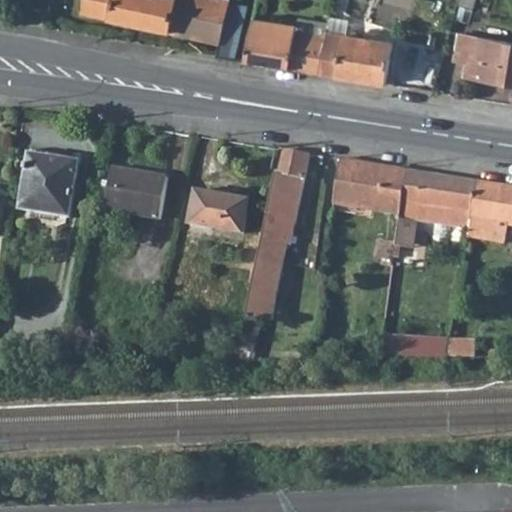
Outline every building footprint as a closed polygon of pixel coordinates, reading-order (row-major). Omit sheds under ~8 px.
[(232,1),(228,0),(87,0),(85,12),(221,42),(232,1)] [(221,42),(217,56),(236,60),(250,0),(232,0),(232,1),(221,42)] [(298,24),(255,18),(246,61),(319,72),(329,29),(330,22),(299,17),(298,24)] [(329,29),(319,72),(387,84),(395,40),(329,29)] [(468,62),(466,75),(511,83),(511,42),(461,34),(456,60),(468,62)] [(284,262),(287,246),(292,220),(296,221),(309,156),(281,151),(263,237),(259,257),(284,262)] [(69,219),(78,163),(64,160),(63,170),(28,165),(21,211),(69,219)] [(399,214),(405,171),(339,160),(333,204),(399,214)] [(156,221),(164,177),(110,168),(102,212),(156,221)] [(413,257),(422,197),(430,199),(429,205),(473,212),(478,182),(405,171),(399,214),(394,254),(413,257)] [(473,212),(471,218),(511,225),(511,187),(478,182),(473,212)] [(244,233),(249,199),(196,191),(191,224),(244,233)] [(260,318),(274,319),(284,262),(259,257),(247,315),(260,318)] [(253,352),(260,318),(247,315),(240,349),(253,352)] [(317,360),(316,334),(293,334),(293,354),(293,361),(317,360)] [(478,357),(481,342),(466,341),(463,357),(478,357)] [(389,359),(390,350),(381,349),(380,359),(389,359)]
